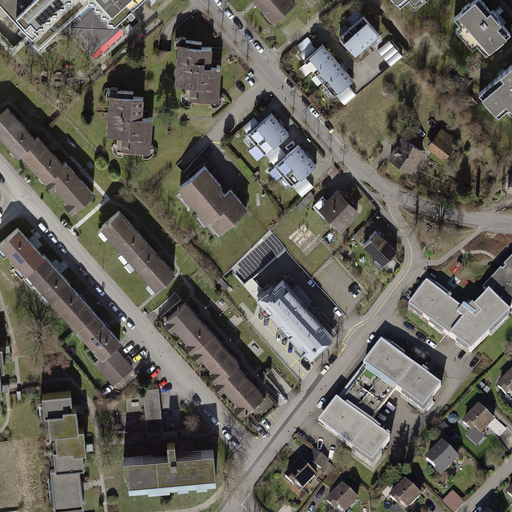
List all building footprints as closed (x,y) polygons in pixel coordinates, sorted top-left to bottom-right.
[(0,0),(0,3),(18,23),(24,30),(56,0),(0,0)] [(56,0),(24,30),(32,38),(29,40),(38,50),(73,18),(76,21),(71,26),(92,48),(113,28),(111,26),(127,11),(131,15),(135,11),(129,4),(134,0),(56,0)] [(294,0),(254,0),(274,22),(296,2),(294,0)] [(394,0),(409,17),(429,0),(394,0)] [(508,33),(478,0),(468,0),(447,18),(484,57),(508,33)] [(364,17),(352,27),(368,46),(380,36),(364,17)] [(352,27),(340,38),(356,56),(368,46),(352,27)] [(391,40),(379,49),(392,65),(404,56),(391,40)] [(305,60),(315,72),(333,56),(323,44),(305,60)] [(213,48),(180,45),(177,84),(189,85),(188,102),(218,105),(221,71),(211,70),(213,48)] [(315,72),(325,84),(343,68),(333,56),(315,72)] [(511,110),(511,65),(475,97),(499,122),(511,110)] [(325,84),(335,96),(354,80),(343,68),(325,84)] [(458,74),(449,82),(457,90),(465,83),(458,74)] [(143,98),(110,96),(108,135),(120,135),(119,153),(150,154),(152,120),(142,120),(143,98)] [(8,108),(0,114),(0,132),(19,154),(21,152),(36,139),(8,108)] [(247,135),(255,145),(280,124),(271,114),(247,135)] [(289,135),(280,124),(255,145),(264,156),(289,135)] [(437,132),(425,145),(439,158),(451,145),(437,132)] [(36,139),(21,152),(46,180),(63,164),(38,136),(36,139)] [(403,138),(389,161),(411,174),(426,151),(403,138)] [(274,166),(283,177),(308,156),(299,145),(274,166)] [(317,166),(308,156),(283,177),(292,187),(317,166)] [(63,164),(46,180),(53,188),(57,185),(70,201),(66,204),(73,211),(93,193),(66,162),(63,164)] [(204,169),(179,191),(217,234),(247,207),(231,189),(226,194),(204,169)] [(511,169),(499,188),(511,195),(511,169)] [(308,176),(296,186),(303,196),(316,186),(308,176)] [(357,214),(335,192),(316,210),(338,233),(357,214)] [(119,211),(102,226),(131,258),(147,243),(119,211)] [(20,228),(1,245),(27,274),(46,257),(20,228)] [(384,233),(371,244),(389,264),(401,253),(384,233)] [(147,243),(131,258),(158,288),(174,273),(147,243)] [(511,256),(484,289),(487,292),(509,311),(511,307),(511,256)] [(46,257),(27,274),(53,302),(72,285),(46,257)] [(283,281),(261,301),(311,357),(334,337),(283,281)] [(409,303),(447,336),(466,315),(428,282),(409,303)] [(72,285),(53,302),(79,331),(98,314),(72,285)] [(470,356),(509,311),(487,292),(466,315),(447,336),(470,356)] [(186,303),(168,318),(194,348),(212,333),(186,303)] [(98,314),(79,331),(102,357),(105,360),(118,348),(124,343),(98,314)] [(212,333),(194,348),(220,378),(235,364),(238,362),(212,333)] [(383,347),(354,385),(383,406),(394,391),(424,413),(441,391),(383,347)] [(105,360),(102,357),(94,363),(114,386),(134,368),(118,348),(105,360)] [(235,364),(220,378),(217,380),(244,411),(262,395),(235,364)] [(511,369),(496,388),(511,401),(511,369)] [(371,422),(383,406),(354,385),(321,428),(373,467),(394,440),(371,422)] [(48,427),(53,427),(78,424),(76,409),(75,400),(71,400),(70,389),(39,393),(43,421),(47,421),(48,427)] [(166,458),(126,461),(128,486),(216,478),(214,454),(176,457),(175,440),(174,434),(167,435),(163,389),(147,390),(151,440),(165,439),(165,441),(166,458)] [(479,404),(462,423),(479,437),(495,418),(479,404)] [(82,423),(78,424),(53,427),(56,446),(52,447),(55,468),(79,465),(83,464),(82,452),(86,451),(82,423)] [(442,442),(425,462),(441,476),(458,456),(442,442)] [(0,511),(19,511),(12,443),(0,444),(0,511)] [(315,448),(304,462),(322,476),(333,462),(315,448)] [(300,460),(285,475),(300,490),(315,476),(300,460)] [(81,485),(79,465),(55,468),(49,468),(54,508),(84,505),(81,485)] [(404,480),(387,499),(401,511),(404,511),(420,494),(404,480)] [(342,483),(325,503),(336,511),(345,511),(359,497),(342,483)] [(444,500),(455,511),(466,502),(455,491),(444,500)]
